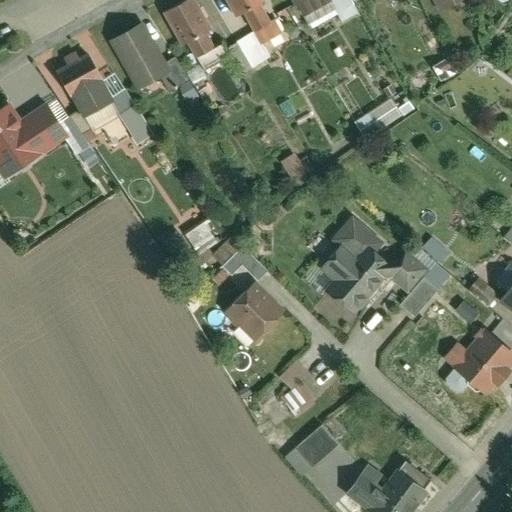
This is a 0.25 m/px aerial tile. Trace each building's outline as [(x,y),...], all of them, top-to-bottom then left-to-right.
[(190,0),(184,0),(161,13),(178,43),(184,40),(192,54),(209,45),(201,31),(206,28),(190,0)] [(225,0),(234,14),(242,10),(253,29),(259,41),(278,31),(271,18),(266,21),(255,1),(257,0),(225,0)] [(431,0),(437,11),(458,0),(431,0)] [(138,23),(107,39),(132,85),(156,72),(163,69),(159,63),(138,23)] [(253,29),(223,46),(238,72),(267,56),(259,41),(253,29)] [(83,53),(54,68),(79,114),(108,99),(83,53)] [(171,57),(159,63),(163,69),(156,72),(164,88),(182,78),(171,57)] [(406,100),(391,107),(387,99),(349,118),(358,137),(411,111),(406,100)] [(5,104),(0,106),(0,173),(61,135),(41,104),(15,120),(5,104)] [(115,112),(130,143),(147,134),(132,104),(115,112)] [(287,178),(301,171),(291,152),(277,159),(287,178)] [(320,289),(348,314),(384,273),(393,262),(379,250),(385,243),(350,213),(328,238),(333,243),(314,265),(330,279),(320,289)] [(193,254),(212,240),(198,220),(179,233),(193,254)] [(500,238),(511,247),(511,229),(509,227),(500,238)] [(219,264),(228,272),(237,262),(254,279),(263,269),(238,245),(219,264)] [(393,262),(384,273),(403,289),(423,266),(404,250),(393,262)] [(511,275),(495,300),(511,312),(511,275)] [(419,277),(396,304),(411,316),(434,289),(419,277)] [(250,280),(220,311),(249,340),(280,310),(250,280)] [(511,356),(511,355),(480,329),(463,350),(453,341),(440,357),(483,392),(511,356)] [(287,386),(302,369),(290,358),(275,376),(287,386)] [(297,384),(281,396),(295,415),(311,404),(297,384)] [(318,424),(291,448),(308,467),(335,443),(318,424)] [(364,462),(341,492),(365,511),(408,511),(426,490),(420,486),(427,478),(402,460),(380,489),(372,483),(379,474),(364,462)]
